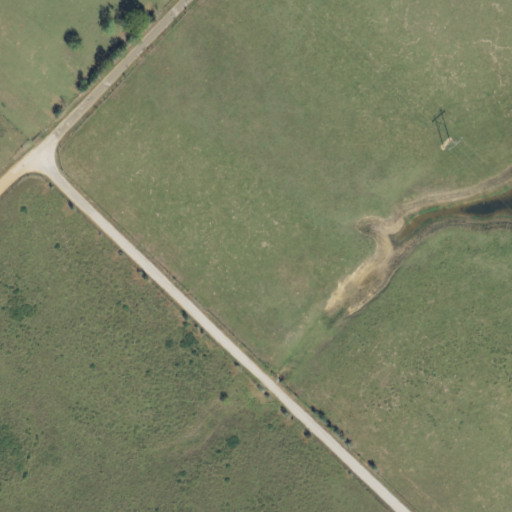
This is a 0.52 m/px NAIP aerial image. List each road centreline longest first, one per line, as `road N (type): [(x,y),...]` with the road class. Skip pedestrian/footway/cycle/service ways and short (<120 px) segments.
road 1 (residential): [(407,511),(31,157)]
road 2 (residential): [(0,189),(190,0)]
